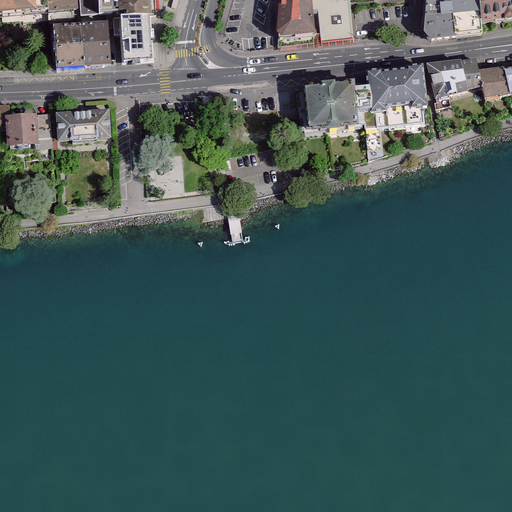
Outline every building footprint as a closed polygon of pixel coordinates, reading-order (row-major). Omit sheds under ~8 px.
[(32,0),(0,0),(0,17),(34,14),(32,0)] [(78,0),(47,0),(48,14),(79,13),(78,2),(78,0)] [(100,16),(99,0),(85,0),(79,0),(79,21),(100,21),(100,16)] [(150,0),(99,0),(100,16),(114,15),(115,23),(122,24),(125,67),(154,65),(150,0)] [(281,0),(280,40),(316,37),(314,12),(313,0),(281,0)] [(313,0),(314,12),(320,11),(323,41),(355,39),(351,0),(313,0)] [(428,0),(425,33),(427,38),(431,42),(456,39),(456,0),(428,0)] [(482,0),(456,0),(456,39),(482,35),(482,25),(482,0)] [(511,0),(482,0),(482,25),(511,19),(511,0)] [(108,26),(58,28),(59,69),(110,67),(108,26)] [(476,58),(432,67),(438,102),(483,94),(479,74),(476,58)] [(423,69),(369,73),(370,85),(372,108),(372,114),(377,113),(424,110),(427,109),(423,69)] [(502,70),(479,74),(483,94),(484,103),(510,98),(506,73),(503,73),(502,70)] [(356,82),(304,88),(309,131),(310,136),(361,130),(359,109),(356,87),(356,82)] [(372,108),(370,85),(356,87),(359,109),(372,108)] [(309,131),(304,88),(277,91),(281,134),(309,131)] [(424,110),(377,113),(378,130),(425,126),(424,110)] [(111,112),(59,116),(61,146),(113,143),(111,112)] [(39,115),(7,117),(8,150),(37,149),(40,149),(39,115)] [(52,115),(39,115),(40,149),(37,149),(38,153),(54,151),(52,115)]
